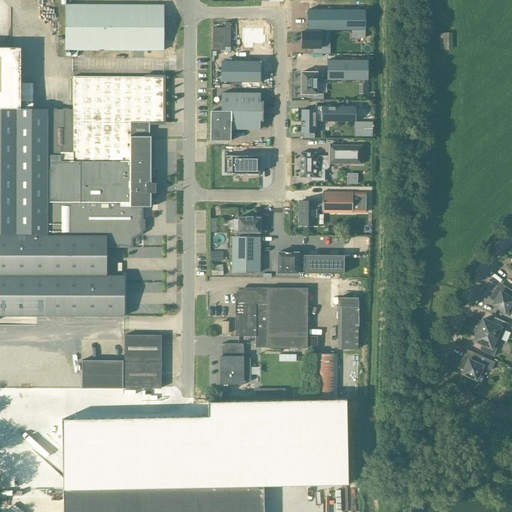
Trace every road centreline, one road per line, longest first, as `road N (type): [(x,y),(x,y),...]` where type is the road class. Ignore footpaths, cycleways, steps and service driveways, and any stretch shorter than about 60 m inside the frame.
road 1 (unclassified): [(188,14),(281,14),(281,198),(189,198)]
road 2 (residential): [(511,415),(477,408),(439,378),(443,345),(478,271),(511,231)]
road 3 (unclassified): [(187,399),(189,198)]
road 4 (unclassified): [(189,198),(188,14)]
